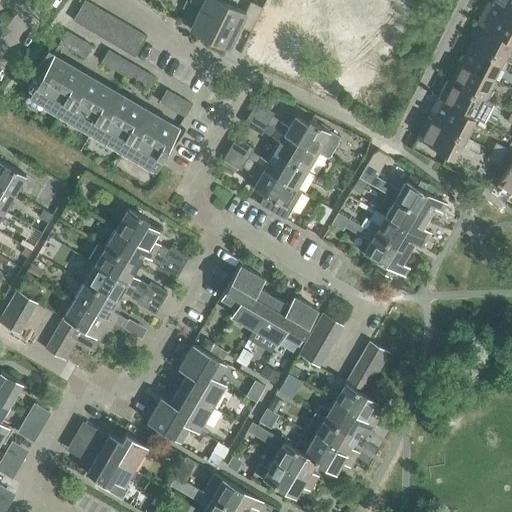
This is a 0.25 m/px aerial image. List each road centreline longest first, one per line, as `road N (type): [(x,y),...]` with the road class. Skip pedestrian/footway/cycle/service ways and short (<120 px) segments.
road 1 (residential): [(108,0),(247,84),(185,189),(229,228)]
road 2 (residential): [(88,388),(104,398),(126,390),(229,228)]
road 3 (residential): [(334,365),(363,315),(362,302),(229,228)]
road 4 (residential): [(393,145),(462,0)]
